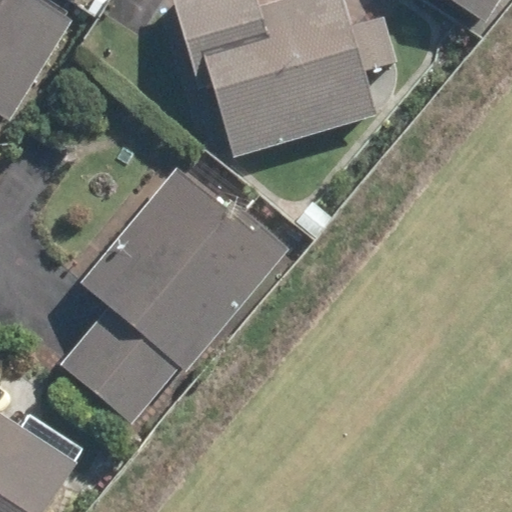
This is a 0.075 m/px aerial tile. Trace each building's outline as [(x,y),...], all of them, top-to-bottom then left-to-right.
[(0,0),(0,117),(7,122),(68,25),(29,0),(0,0)] [(252,0),(168,0),(195,92),(211,87),(232,158),(373,118),(361,73),(396,63),(383,20),(348,30),(338,0),(288,0),(256,9),(252,0)] [(417,0),(471,34),(479,22),(472,18),(483,0),(417,0)] [(173,170),(78,286),(107,308),(59,367),(129,426),(178,367),(185,372),(284,252),(230,208),(226,213),(173,170)] [(310,204),(294,223),(315,240),(331,221),(310,204)] [(43,511),(73,464),(0,419),(0,511),(43,511)]
